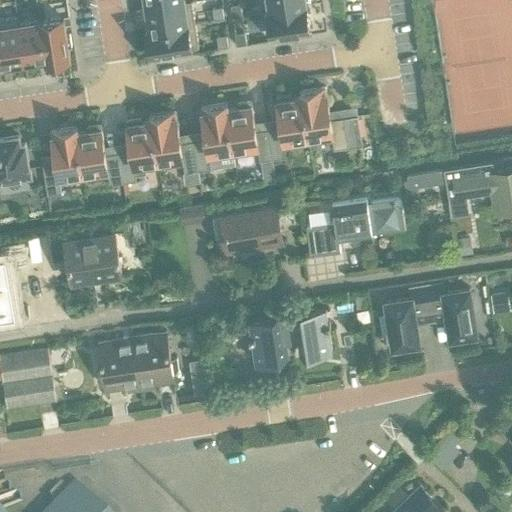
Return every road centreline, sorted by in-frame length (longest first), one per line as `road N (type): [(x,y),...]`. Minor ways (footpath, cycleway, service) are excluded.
road 1 (tertiary): [(0,454),(511,367)]
road 2 (residential): [(0,335),(511,255)]
road 3 (residential): [(124,94),(383,50)]
road 4 (residential): [(0,111),(124,94)]
